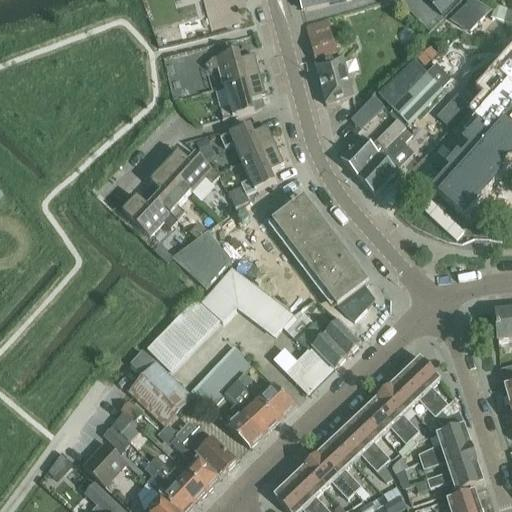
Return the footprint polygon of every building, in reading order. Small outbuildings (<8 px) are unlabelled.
[(326,0),(299,0),(303,12),(328,7),(326,0)] [(458,0),(424,0),(441,17),(458,0)] [(327,23),(308,29),(305,29),(315,65),(337,59),(327,23)] [(260,80),(255,60),(240,64),(237,55),(212,61),(206,69),(210,74),(218,72),(223,90),(260,80)] [(344,61),(316,69),(326,108),(354,101),(344,61)] [(449,173),(432,192),(464,222),(511,168),(511,62),(483,95),(493,105),(476,124),(469,118),(452,137),(469,152),(462,161),(458,157),(446,170),(449,173)] [(378,97),(394,113),(428,78),(415,63),(378,97)] [(428,78),(394,113),(410,128),(452,84),(437,69),(428,78)] [(260,80),(223,90),(228,109),(220,111),(223,123),(253,115),(251,105),(265,101),(260,80)] [(363,141),(341,163),(358,181),(398,141),(405,133),(397,124),(371,150),(363,141)] [(249,128),(220,141),(225,152),(234,148),(242,166),(276,151),(267,131),(253,138),(249,128)] [(404,148),(398,141),(358,181),(375,198),(401,173),(390,161),(404,148)] [(276,151),(242,166),(250,184),(241,188),(245,198),(274,185),(270,176),(284,170),(276,151)] [(189,165),(178,154),(163,171),(190,196),(205,180),(212,186),(219,179),(196,157),(189,165)] [(442,166),(434,158),(429,154),(411,173),(426,187),(438,174),(436,173),(442,166)] [(190,196),(163,171),(150,185),(161,196),(154,203),(178,225),(186,216),(178,209),(190,196)] [(137,200),(122,216),(150,239),(163,225),(171,232),(178,225),(154,203),(148,210),(137,200)] [(273,225),(269,228),(283,248),(319,221),(304,200),(272,224),(273,225)] [(229,218),(209,230),(217,243),(237,231),(229,218)] [(319,221),(283,248),(293,261),(329,234),(319,221)] [(329,234),(293,261),(303,273),(339,246),(329,234)] [(205,293),(230,266),(208,235),(171,262),(205,293)] [(339,246),(303,273),(312,286),(348,259),(339,246)] [(348,259),(312,286),(322,299),(358,272),(348,259)] [(358,272),(322,299),(332,313),(329,316),(331,318),(339,325),(347,333),(355,324),(374,304),(364,290),(369,286),(358,272)] [(197,303),(148,354),(170,376),(220,324),(223,327),(238,311),(275,340),(282,331),(297,345),(298,343),(309,354),(298,365),(286,376),(308,398),(334,373),(334,374),(347,361),(314,327),(304,317),(301,313),(293,318),(269,298),(267,299),(234,273),(204,308),(197,303)] [(304,278),(286,292),(293,302),(311,289),(304,278)] [(307,313),(304,317),(314,327),(347,361),(361,347),(347,333),(339,325),(332,331),(322,321),(321,322),(307,313)] [(511,344),(511,313),(496,315),(498,345),(511,344)] [(223,398),(244,377),(253,368),(236,351),(191,399),(196,405),(207,416),(209,413),(212,416),(224,404),(223,403),(226,401),(223,398)] [(432,391),(440,384),(420,361),(405,375),(454,427),(463,424),(458,413),(454,403),(448,408),(439,398),(432,391)] [(196,405),(191,399),(156,366),(128,395),(169,434),(196,405)] [(511,368),(499,372),(503,384),(511,381),(511,368)] [(454,427),(405,375),(391,389),(411,410),(419,403),(444,430),(454,427)] [(246,379),(241,385),(245,389),(280,424),(296,409),(272,388),(264,396),(246,379)] [(245,389),(241,385),(226,400),(235,409),(265,438),(280,424),(245,389)] [(391,389),(376,403),(412,441),(418,448),(424,442),(410,426),(403,418),(411,410),(391,389)] [(376,403),(361,417),(382,438),(389,431),(405,448),(412,441),(376,403)] [(121,414),(123,417),(134,426),(142,417),(129,405),(121,414)] [(235,409),(230,415),(220,424),(250,452),(265,438),(235,409)] [(134,426),(123,417),(112,429),(131,446),(142,434),(134,426)] [(361,417),(347,430),(383,469),(390,462),(374,445),(382,438),(361,417)] [(429,452),(430,454),(418,458),(420,465),(471,448),(464,428),(436,438),(440,448),(429,452)] [(121,457),(130,447),(112,430),(103,440),(121,457)] [(347,430),(332,444),(353,466),(360,458),(368,467),(376,475),(383,469),(347,430)] [(237,464),(215,443),(213,446),(201,434),(185,452),(220,483),(237,464)] [(220,483),(185,452),(176,443),(170,449),(183,462),(177,469),(207,496),(220,483)] [(353,466),(332,444),(317,458),(354,497),(361,490),(345,473),(353,466)] [(105,491),(127,467),(105,447),(83,471),(105,491)] [(477,467),(471,448),(420,465),(423,473),(445,466),(449,476),(449,477),(477,467)] [(317,458),(303,472),(323,494),(332,486),(339,494),(348,503),(354,497),(317,458)] [(156,461),(150,468),(195,509),(207,496),(177,469),(171,476),(156,461)] [(394,477),(408,471),(401,461),(392,469),(392,470),(392,471),(392,472),(392,473),(394,477)] [(449,476),(438,480),(415,487),(418,495),(451,485),(455,496),(484,486),(477,467),(449,477),(449,476)] [(150,468),(144,474),(164,491),(158,499),(172,511),(191,511),(195,509),(150,468)] [(303,472),(288,486),(312,511),(327,511),(316,500),(323,494),(303,472)] [(68,498),(76,486),(65,478),(57,490),(68,498)] [(121,511),(94,486),(84,497),(100,511),(121,511)] [(312,511),(288,486),(273,499),(285,511),(312,511)] [(403,511),(406,511),(399,499),(401,498),(396,490),(359,511),(377,511),(383,509),(385,511),(403,511)] [(448,511),(480,511),(475,494),(446,504),(448,511)] [(158,499),(159,500),(148,511),(172,511),(158,499)]
